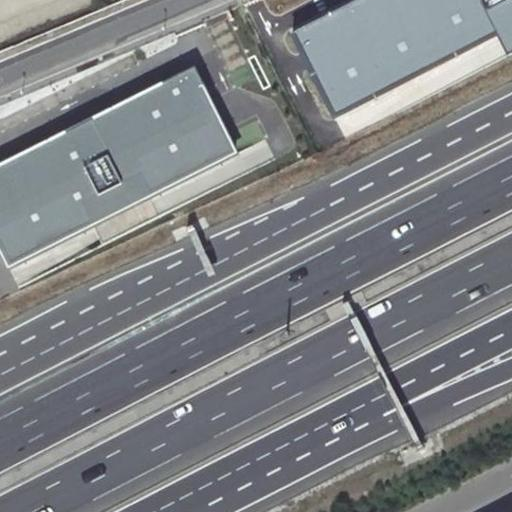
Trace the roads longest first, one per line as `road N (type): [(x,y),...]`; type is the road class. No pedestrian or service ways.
road 1 (trunk): [(511,112),(0,375)]
road 2 (trunk): [(511,183),(0,446)]
road 3 (trunk): [(17,511),(511,257)]
road 4 (unknown): [(218,8),(272,119),(268,141),(0,285)]
road 5 (trunk): [(211,482),(511,329)]
road 6 (trunk): [(211,482),(511,367)]
road 7 (residential): [(0,80),(191,0)]
